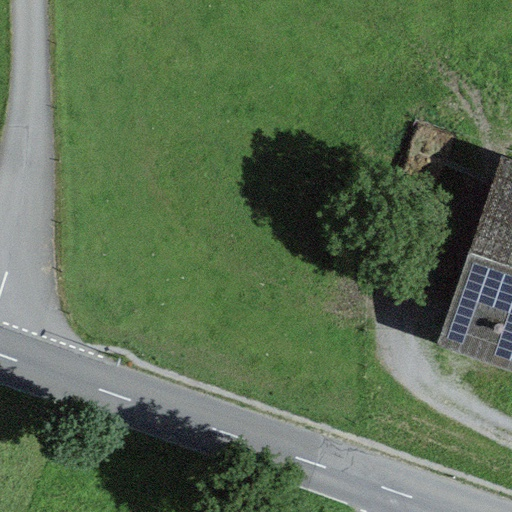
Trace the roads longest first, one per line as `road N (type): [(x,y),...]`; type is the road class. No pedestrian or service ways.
road 1 (secondary): [(441,511),(0,358)]
road 2 (track): [(0,291),(29,162),(24,0)]
